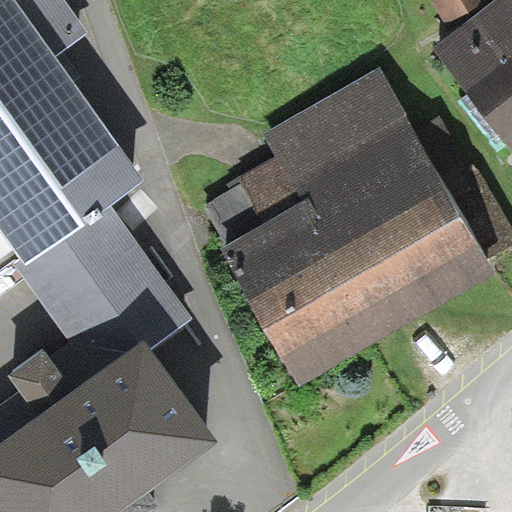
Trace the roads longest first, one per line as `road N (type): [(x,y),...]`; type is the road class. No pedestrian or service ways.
road 1 (residential): [(277,511),(83,0)]
road 2 (residential): [(340,511),(511,367)]
